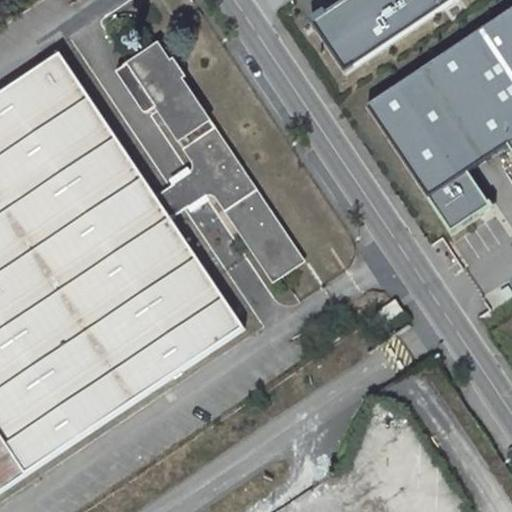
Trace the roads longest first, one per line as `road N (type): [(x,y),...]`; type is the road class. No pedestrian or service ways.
road 1 (unclassified): [(233,0),(511,413)]
road 2 (unknown): [(405,255),(17,511)]
